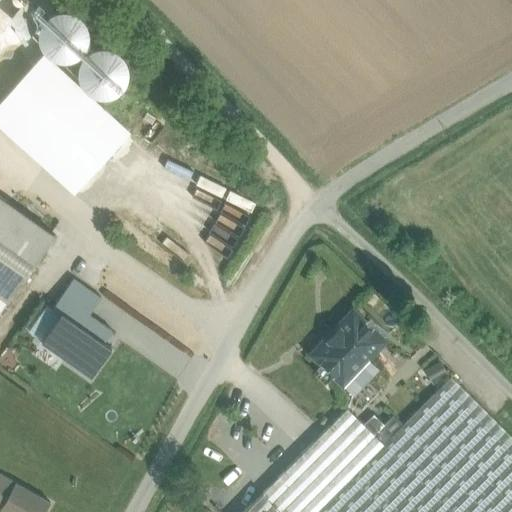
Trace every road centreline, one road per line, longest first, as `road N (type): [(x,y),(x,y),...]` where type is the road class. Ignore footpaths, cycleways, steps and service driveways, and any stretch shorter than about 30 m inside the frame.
road 1 (unclassified): [(511,85),(311,206),(136,511)]
road 2 (track): [(114,0),(311,206)]
